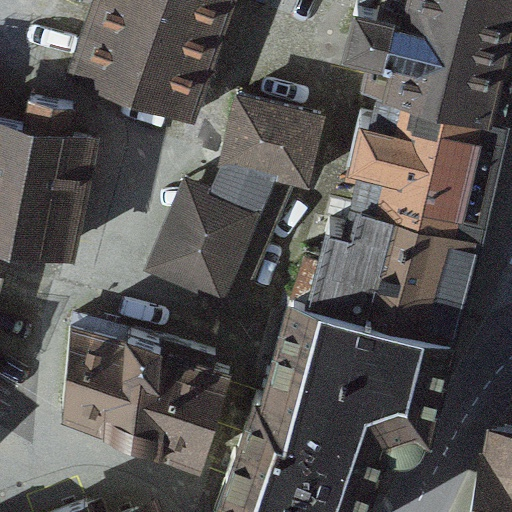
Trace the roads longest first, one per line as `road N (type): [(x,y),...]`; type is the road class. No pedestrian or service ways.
road 1 (residential): [(147,171),(118,255),(60,310),(16,504)]
road 2 (residential): [(343,0),(317,28),(262,54),(233,79),(197,146),(147,171)]
road 3 (tertiary): [(511,360),(460,426),(415,511)]
road 4 (residential): [(16,504),(98,481),(156,493),(179,511)]
road 5 (residential): [(42,90),(128,110),(147,171)]
